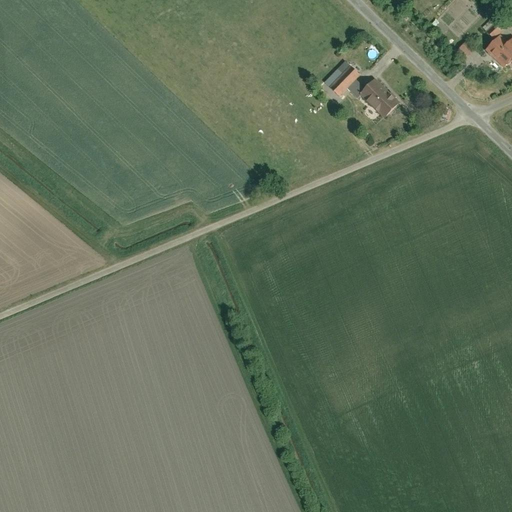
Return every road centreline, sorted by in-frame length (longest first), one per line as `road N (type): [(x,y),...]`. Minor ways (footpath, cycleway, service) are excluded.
road 1 (unclassified): [(474,118),(0,317)]
road 2 (unclassified): [(474,118),(353,0)]
